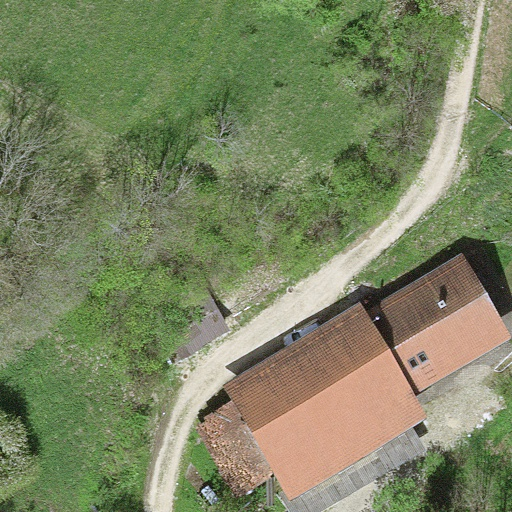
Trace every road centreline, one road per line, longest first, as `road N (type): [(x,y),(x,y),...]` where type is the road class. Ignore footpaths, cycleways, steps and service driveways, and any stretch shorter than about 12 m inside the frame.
road 1 (track): [(467,0),(428,192),(267,320),(174,411),(156,511)]
road 2 (track): [(355,511),(478,422),(511,375)]
road 3 (track): [(428,192),(511,103)]
